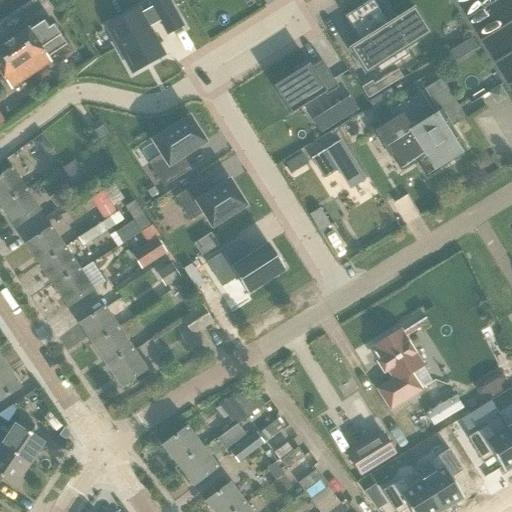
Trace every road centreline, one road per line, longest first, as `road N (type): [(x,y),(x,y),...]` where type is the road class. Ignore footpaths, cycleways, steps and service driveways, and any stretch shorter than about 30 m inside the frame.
road 1 (residential): [(345,292),(107,448)]
road 2 (residential): [(204,87),(345,292)]
road 3 (residential): [(0,144),(71,97),(145,105),(204,87)]
road 4 (residential): [(107,448),(0,295)]
road 5 (residential): [(478,217),(345,292)]
road 6 (residential): [(204,87),(213,61),(304,4)]
